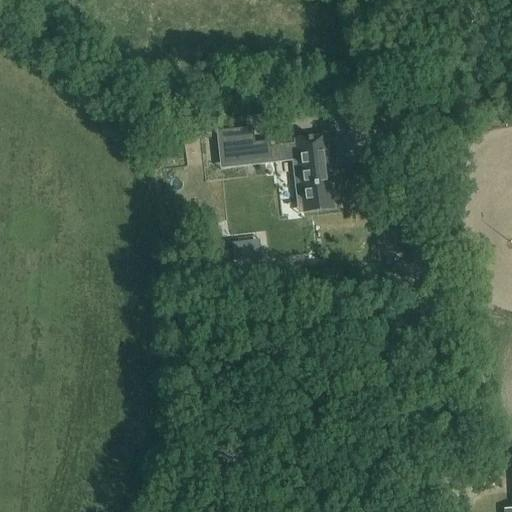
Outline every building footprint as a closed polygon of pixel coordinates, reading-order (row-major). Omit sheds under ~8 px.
[(53,0),(52,6),(64,10),(66,0),(53,0)] [(295,7),(293,23),(321,26),(323,11),(295,7)] [(105,9),(102,28),(118,31),(122,12),(105,9)] [(134,31),(132,50),(150,52),(152,33),(134,31)] [(225,58),(243,58),(242,37),(225,37),(225,58)] [(178,43),(178,63),(196,63),(197,43),(178,43)] [(220,132),(223,165),(273,160),(271,143),(255,144),(254,128),(220,132)] [(302,211),(332,208),(330,184),(328,185),(327,172),(329,172),(325,139),(293,142),(295,159),(298,159),(300,175),(293,176),(294,188),(299,188),(302,211)]
